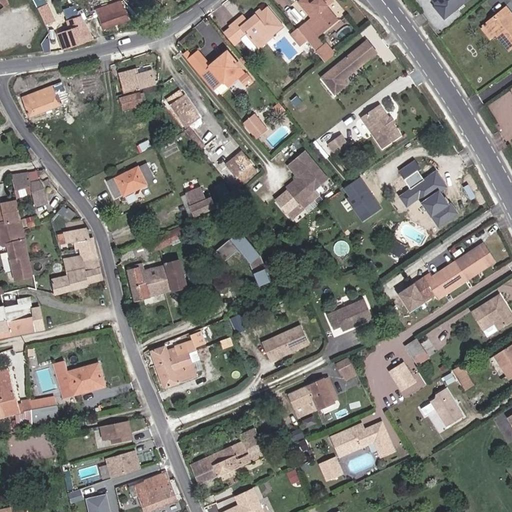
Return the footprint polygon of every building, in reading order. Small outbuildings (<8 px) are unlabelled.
[(322,0),(300,0),(313,17),(307,22),(317,35),(337,19),(327,6),(322,0)] [(434,0),(447,15),(465,0),(434,0)] [(102,28),(128,20),(125,11),(124,11),(120,1),(96,10),(102,28)] [(259,15),(257,12),(248,20),(243,15),(231,25),(233,27),(242,37),(247,33),(259,45),(283,25),(268,7),(263,11),(259,15)] [(511,12),(507,7),(485,25),(493,35),(496,33),(509,48),(511,45),(511,12)] [(60,20),(55,9),(43,14),(50,29),(58,26),(57,22),(60,20)] [(21,25),(12,11),(11,12),(9,14),(17,28),(21,25)] [(0,19),(0,37),(1,39),(17,28),(9,14),(0,19)] [(63,50),(94,40),(81,18),(67,23),(70,31),(57,36),(63,50)] [(308,40),(326,61),(334,55),(324,43),(317,35),(307,22),(299,29),(300,30),(308,40)] [(242,37),(233,27),(224,34),(234,46),(243,38),(242,37)] [(308,40),(300,30),(293,37),(301,46),(308,40)] [(368,38),(321,75),(335,92),(347,82),(344,78),(344,77),(377,51),(368,38)] [(327,41),(324,43),(334,55),(336,53),(327,41)] [(194,51),(189,55),(203,72),(210,66),(214,63),(200,46),(194,51)] [(216,87),(239,68),(227,52),(210,66),(203,72),(216,87)] [(149,65),(139,68),(141,75),(151,72),(149,65)] [(125,93),(155,85),(151,72),(141,75),(139,68),(120,72),(125,93)] [(60,84),(54,87),(56,93),(63,90),(60,84)] [(56,93),(54,87),(23,98),(30,116),(61,105),(56,93)] [(171,104),(185,94),(181,88),(167,98),(171,104)] [(136,111),(142,109),(138,94),(120,99),(123,109),(135,105),(136,111)] [(171,104),(187,127),(202,117),(185,94),(171,104)] [(390,119),(381,105),(362,117),(383,148),(401,135),(393,123),(391,124),(388,120),(390,119)] [(245,121),(257,136),(268,128),(256,112),(245,121)] [(193,134),(188,129),(184,132),(189,137),(193,134)] [(203,147),(193,134),(189,137),(195,145),(200,150),(203,147)] [(349,145),(342,134),(329,144),(337,154),(349,145)] [(329,178),(306,149),(291,161),(305,178),(297,185),(289,191),(276,202),(290,219),(319,195),(314,190),(329,178)] [(245,184),(259,171),(243,153),(228,165),(245,184)] [(396,182),(416,212),(432,201),(421,184),(423,182),(416,172),(421,168),(415,159),(400,170),(404,177),(396,182)] [(297,176),(293,180),(297,185),(305,178),(291,161),(287,164),(297,176)] [(153,177),(146,164),(109,183),(115,197),(123,193),(124,195),(145,185),(144,182),(153,177)] [(34,170),(10,173),(14,189),(30,185),(33,202),(46,199),(44,186),(34,170)] [(297,185),(293,180),(284,186),(289,191),(297,185)] [(423,182),(421,184),(432,201),(416,212),(420,219),(439,206),(423,182)] [(371,199),(361,184),(346,193),(356,208),(371,199)] [(223,202),(231,198),(224,185),(217,189),(223,202)] [(186,195),(195,215),(214,207),(211,199),(206,201),(200,189),(186,195)] [(189,218),(195,215),(186,195),(180,198),(189,218)] [(361,215),(375,205),(371,199),(356,208),(361,215)] [(21,219),(17,201),(1,205),(1,206),(5,223),(0,223),(0,244),(3,246),(7,245),(15,280),(32,276),(21,229),(23,229),(21,219)] [(148,241),(153,252),(170,245),(165,235),(170,233),(174,243),(175,245),(184,240),(183,237),(185,236),(181,226),(148,241)] [(78,249),(79,256),(81,262),(96,259),(90,238),(88,238),(86,229),(64,233),(66,242),(72,241),(75,240),(78,249)] [(223,262),(238,251),(249,265),(260,257),(240,231),(214,251),(223,262)] [(165,235),(170,245),(174,243),(170,233),(165,235)] [(390,238),(382,243),(387,251),(391,248),(393,251),(397,249),(390,238)] [(485,243),(457,261),(459,265),(458,266),(467,279),(496,259),(485,243)] [(54,293),(102,280),(99,266),(98,267),(96,259),(81,262),(79,256),(64,260),(68,275),(51,280),(54,293)] [(249,265),(252,274),(265,270),(260,257),(249,265)] [(132,269),(127,271),(135,300),(185,287),(178,260),(165,264),(166,266),(143,271),(142,264),(131,267),(132,269)] [(457,261),(455,263),(466,279),(467,279),(458,266),(459,265),(457,261)] [(437,298),(466,279),(455,263),(433,277),(426,281),(423,277),(399,292),(410,309),(434,293),(437,298)] [(269,283),(265,270),(252,274),(257,288),(269,283)] [(499,294),(472,312),(483,328),(494,320),(498,327),(511,318),(511,313),(506,305),(504,305),(502,303),(503,301),(499,294)] [(31,308),(29,297),(17,299),(18,305),(4,307),(7,320),(32,316),(30,308),(31,308)] [(363,297),(326,314),(332,329),(340,325),(342,330),(353,325),(353,323),(356,321),(357,324),(372,317),(363,297)] [(39,306),(31,308),(30,308),(32,316),(7,320),(4,307),(4,305),(0,306),(0,335),(42,327),(39,306)] [(240,314),(231,318),(236,331),(245,327),(240,314)] [(309,343),(300,325),(262,343),(271,361),(309,343)] [(214,339),(208,326),(201,329),(206,342),(214,339)] [(194,346),(206,342),(201,329),(190,333),(194,346)] [(416,339),(404,347),(416,365),(428,357),(416,339)] [(511,342),(494,355),(510,378),(511,376),(511,342)] [(164,344),(150,349),(164,386),(196,375),(191,363),(200,359),(196,349),(187,352),(184,343),(166,349),(164,344)] [(354,355),(345,361),(352,372),(361,366),(354,355)] [(71,388),(73,393),(103,385),(97,363),(57,375),(62,391),(71,388)] [(413,381),(403,365),(390,373),(401,389),(413,381)] [(460,365),(454,369),(466,389),(473,384),(460,365)] [(336,400),(325,376),(307,384),(290,392),(300,415),(336,400)] [(17,414),(18,431),(32,428),(32,419),(31,401),(16,404),(9,377),(0,379),(0,410),(1,415),(18,411),(18,414),(17,414)] [(430,399),(445,425),(462,415),(445,387),(437,392),(435,396),(430,399)] [(63,396),(73,393),(71,388),(62,391),(63,396)] [(287,393),(277,397),(287,419),(297,414),(287,393)] [(54,396),(39,399),(40,408),(55,405),(54,396)] [(31,401),(32,419),(41,418),(41,416),(57,413),(55,405),(40,408),(39,399),(31,401)] [(431,402),(422,405),(424,413),(434,409),(431,402)] [(132,438),(128,420),(103,425),(106,439),(114,437),(115,442),(132,438)] [(394,450),(382,423),(364,431),(361,425),(331,438),(339,456),(373,441),(380,456),(394,450)] [(300,426),(289,431),(294,440),(305,436),(300,426)] [(268,454),(257,428),(253,429),(259,444),(264,456),(268,454)] [(253,429),(241,435),(244,442),(192,466),(200,484),(218,475),(213,465),(259,444),(253,429)] [(264,456),(259,444),(213,465),(218,475),(218,477),(264,456)] [(114,453),(106,455),(111,476),(140,468),(134,448),(118,452),(119,454),(116,454),(114,453)] [(337,454),(319,462),(327,480),(345,473),(337,454)] [(144,511),(177,499),(166,472),(144,481),(145,482),(128,489),(131,495),(137,493),(144,511)] [(242,505),(227,511),(267,511),(255,487),(238,495),(242,505)] [(12,499),(0,501),(0,511),(21,511),(21,506),(30,504),(27,490),(10,494),(12,499)] [(218,499),(215,492),(202,498),(206,505),(218,499)] [(113,511),(110,498),(91,502),(92,511),(113,511)]
